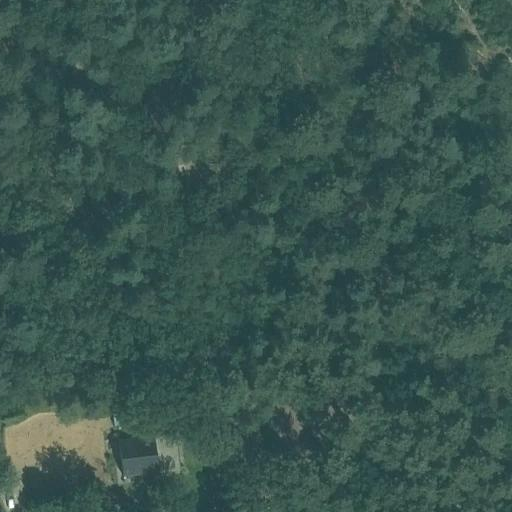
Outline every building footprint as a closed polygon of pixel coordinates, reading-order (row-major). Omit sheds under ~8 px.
[(202,396),(205,406),(218,403),(215,394),(251,386),(249,378),(241,380),(241,379),(226,383),(226,381),(213,384),(213,383),(203,385),(205,395),(202,396)] [(208,418),(216,440),(254,427),(246,405),(208,418)] [(48,425),(57,438),(67,431),(60,420),(55,408),(25,414),(26,424),(43,422),(48,425)] [(157,477),(186,474),(180,433),(118,441),(124,477),(157,473),(157,477)] [(225,448),(233,469),(246,464),(238,443),(225,448)]
